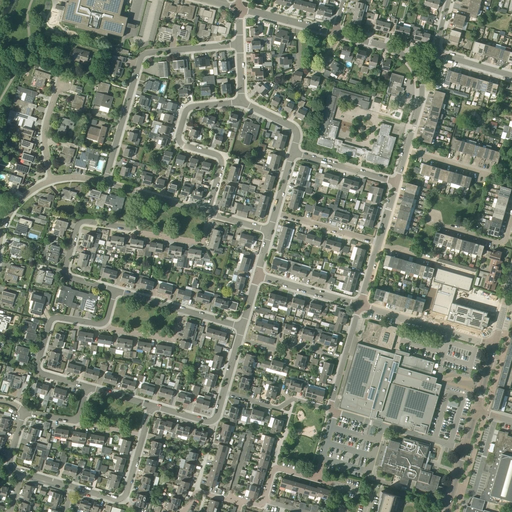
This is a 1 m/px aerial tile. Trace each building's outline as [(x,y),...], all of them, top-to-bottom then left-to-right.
[(68,0),(68,2),(66,2),(65,7),(65,8),(64,11),(61,22),(76,25),(75,27),(75,28),(107,36),(108,34),(123,37),(124,33),(125,27),(126,23),(128,18),(120,16),(123,0),(68,0)] [(300,1),(300,0),(294,0),(292,8),(300,10),(302,1),(300,1)] [(303,2),(303,0),(300,0),(300,1),(302,1),(300,10),(306,11),(308,3),(303,2)] [(309,0),(308,3),(306,11),(313,13),(315,5),(312,4),(313,0),(312,0),(311,0),(309,0)] [(363,12),(366,2),(360,0),(359,3),(357,3),(355,10),(363,12)] [(432,8),(437,9),(439,1),(436,0),(432,0),(430,7),(432,8)] [(479,10),(480,5),(463,0),(462,3),(469,5),(469,7),(479,10)] [(178,13),(180,6),(177,5),(176,7),(171,6),(171,3),(166,2),(162,16),(167,17),(169,12),(175,13),(175,12),(178,13)] [(327,4),(325,3),(324,7),(325,7),(323,16),(330,17),(332,9),(333,6),(327,4)] [(187,19),(192,20),(195,6),(190,5),(189,7),(183,6),(180,6),(178,13),(184,15),(184,12),(188,13),(187,19)] [(325,7),(324,7),(318,6),(316,14),(323,16),(325,7)] [(477,15),(479,10),(469,7),(468,9),(461,7),(460,10),(467,12),(470,13),(470,14),(477,15)] [(207,23),(212,24),(216,10),(210,9),(210,11),(204,10),(205,9),(201,8),(199,15),(202,16),(203,16),(209,17),(207,23)] [(362,19),(363,12),(355,10),(353,16),(362,19)] [(383,22),(376,21),(378,15),(375,14),(373,20),(372,26),(374,27),(374,29),(381,31),(383,22)] [(455,19),(465,22),(466,16),(456,14),(455,19)] [(360,26),(362,19),(353,16),(351,23),(360,26)] [(390,24),(383,22),(381,31),(388,33),(388,30),(391,31),(394,19),(394,17),(392,17),(390,24)] [(394,34),(401,36),(403,28),(396,26),(398,20),(394,19),(391,31),(394,32),(394,34)] [(463,30),(465,22),(455,19),(453,24),(456,25),(455,28),(463,30)] [(215,26),(213,34),(216,35),(217,32),(223,34),(222,36),(227,37),(231,23),(226,22),(225,28),(218,26),(218,27),(215,26)] [(208,29),(207,31),(204,30),(205,25),(201,23),(197,37),(202,39),(203,36),(209,38),(210,33),(213,34),(215,26),(212,25),(211,29),(208,29)] [(174,37),(177,25),(174,24),(172,33),(169,32),(166,31),(167,28),(161,27),(161,29),(160,33),(158,41),(163,42),(164,40),(170,41),(171,36),(174,37)] [(410,29),(403,28),(401,36),(408,38),(408,36),(411,36),(413,30),(414,27),(413,27),(414,25),(411,24),(410,29)] [(188,41),(192,27),(187,25),(186,31),(180,29),(180,26),(177,25),(174,37),(177,38),(178,36),(184,37),(183,39),(188,41)] [(258,32),(261,32),(261,26),(254,26),(254,29),(251,29),(251,36),(258,36),(258,32)] [(460,38),(463,30),(455,28),(455,31),(451,30),(450,35),(460,38)] [(280,42),(283,31),(279,30),(278,34),(276,33),(275,36),(272,35),(271,42),(271,43),(273,44),(274,41),(280,42)] [(423,33),(413,30),(411,36),(414,37),(413,39),(421,41),(423,33)] [(286,45),(289,46),(291,40),(288,39),(289,37),(286,36),(287,32),(283,31),(280,42),(280,45),(278,54),(282,54),(285,43),(287,44),(286,45)] [(423,33),(421,41),(427,43),(430,34),(423,33)] [(459,43),(460,38),(450,35),(448,40),(452,41),(451,44),(458,46),(458,43),(459,43)] [(251,49),(260,49),(260,44),(266,44),(266,37),(261,38),(261,41),(251,42),(251,49)] [(349,53),(349,51),(350,48),(342,46),(340,54),(345,55),(344,59),(351,61),(353,53),(349,53)] [(492,57),(495,47),(490,46),(487,56),(492,57)] [(126,55),(127,55),(129,51),(115,47),(114,52),(126,55)] [(76,58),(80,59),(87,61),(89,53),(75,49),(71,59),(75,60),(76,58)] [(502,60),(505,50),(500,49),(497,59),(502,60)] [(359,59),(358,64),(362,65),(366,52),(358,50),(356,58),(359,59)] [(507,62),(510,51),(505,50),(502,60),(507,62)] [(254,65),(262,65),(261,57),(259,57),(258,54),(251,55),(251,61),(254,61),(254,65)] [(287,57),(284,57),(283,54),(282,54),(278,54),(271,55),(271,58),(279,58),(280,65),(291,64),(291,60),(287,60),(287,57)] [(368,65),(375,67),(378,55),(374,54),(373,58),(370,58),(368,65)] [(126,58),(120,56),(119,57),(113,55),(112,60),(113,60),(111,67),(115,68),(113,74),(121,76),(123,69),(120,68),(122,62),(124,63),(126,58)] [(195,67),(209,66),(209,59),(205,60),(204,58),(194,59),(195,67)] [(383,62),(381,69),(388,71),(391,60),(386,58),(385,63),(383,62)] [(190,70),(187,70),(186,60),(173,61),(173,70),(184,69),(185,78),(191,78),(190,70)] [(345,68),(341,66),(334,61),(332,64),(333,66),(332,68),(332,69),(330,72),(337,77),(341,71),(343,72),(345,68)] [(160,78),(168,77),(166,62),(158,63),(160,78)] [(223,71),(230,70),(229,65),(230,65),(230,64),(229,64),(229,62),(222,62),(218,63),(218,66),(219,66),(220,71),(223,71)] [(255,80),(263,80),(263,72),(260,72),(260,69),(252,69),(252,76),(255,75),(255,80)] [(38,76),(35,86),(43,89),(44,85),(45,84),(44,84),(46,78),(49,80),(51,75),(36,70),(34,75),(38,76)] [(296,80),(300,81),(302,73),(295,71),(294,75),(293,74),(291,82),(295,83),(296,80)] [(392,73),(386,92),(399,96),(400,91),(401,92),(402,88),(401,88),(404,77),(392,73)] [(210,95),(209,85),(215,84),(214,76),(203,77),(203,82),(207,82),(207,86),(200,87),(201,95),(206,95),(206,94),(210,94),(210,95)] [(309,84),(317,86),(319,77),(312,76),(311,80),(305,78),(303,85),(308,87),(309,84)] [(217,83),(221,83),(222,93),(230,92),(229,84),(228,85),(227,78),(217,79),(217,83)] [(155,81),(154,83),(149,81),(148,84),(146,83),(145,89),(150,90),(156,91),(159,82),(155,81)] [(113,97),(105,95),(108,85),(100,82),(97,92),(93,104),(94,104),(94,103),(109,108),(110,104),(111,104),(113,97)] [(498,85),(493,83),(490,93),(496,95),(499,85),(498,84),(498,85)] [(268,90),(269,88),(269,87),(266,84),(264,84),(263,85),(261,87),(258,85),(252,91),(257,95),(259,93),(262,96),(268,90)] [(37,96),(38,93),(18,86),(16,91),(26,94),(24,101),(32,104),(34,95),(37,96)] [(183,90),(179,90),(179,98),(187,97),(187,92),(190,92),(189,86),(183,87),(183,90)] [(366,161),(387,167),(396,138),(388,136),(391,126),(381,123),(376,142),(374,142),(371,152),(366,150),(366,149),(362,148),(362,149),(342,143),(342,141),(335,139),(339,122),(336,121),(332,120),(338,99),(360,106),(359,108),(367,111),(369,102),(368,102),(369,98),(333,87),(331,96),(328,95),(318,132),(320,133),(317,144),(332,149),(332,147),(337,149),(336,152),(356,158),(357,157),(359,157),(360,155),(364,156),(363,158),(366,159),(366,161)] [(434,96),(444,99),(446,93),(436,90),(434,96)] [(278,98),(274,96),(270,104),(276,107),(279,102),(281,103),(284,96),(280,94),(278,98)] [(81,110),(84,98),(76,95),(74,104),(73,104),(71,108),(75,109),(81,111),(81,110)] [(140,99),(138,104),(142,105),(141,107),(147,109),(148,107),(146,106),(148,99),(144,97),(144,96),(141,95),(141,96),(140,99)] [(168,102),(168,103),(165,102),(166,99),(160,97),(158,101),(158,103),(163,104),(162,108),(171,110),(171,111),(175,112),(177,105),(168,102)] [(32,104),(24,101),(17,99),(14,98),(13,103),(25,107),(23,114),(31,117),(31,116),(33,108),(36,109),(37,105),(32,104)] [(291,103),(285,100),(283,104),(282,106),(285,108),(284,110),(290,113),(293,106),(290,104),(291,103)] [(297,106),(300,107),(296,116),(302,119),(306,112),(302,110),(305,103),(300,100),(297,106)] [(23,114),(17,112),(10,110),(7,119),(8,119),(7,122),(10,123),(10,120),(11,119),(15,120),(16,117),(23,119),(21,127),(23,128),(23,127),(31,130),(33,121),(36,122),(37,118),(31,116),(31,117),(23,114)] [(439,119),(440,113),(430,111),(428,116),(439,119)] [(133,123),(141,125),(142,120),(146,122),(148,115),(142,113),(141,117),(135,115),(133,123)] [(238,115),(235,115),(231,113),(228,121),(232,122),(231,126),(237,128),(240,120),(237,119),(238,115)] [(167,122),(171,123),(173,116),(165,114),(163,121),(167,122)] [(202,122),(206,123),(213,125),(215,118),(208,116),(208,118),(204,117),(202,122)] [(437,124),(439,119),(428,116),(427,121),(437,124)] [(57,129),(58,130),(57,133),(61,135),(61,134),(65,135),(66,131),(65,130),(67,124),(70,124),(69,125),(73,126),(73,127),(75,121),(76,122),(77,119),(75,118),(74,121),(63,118),(61,125),(59,124),(59,126),(58,125),(57,129)] [(162,134),(163,133),(164,133),(164,134),(168,135),(170,128),(162,125),(162,123),(153,120),(150,132),(156,134),(153,133),(155,127),(159,128),(158,131),(160,132),(160,134),(162,134)] [(260,125),(245,121),(240,137),(245,138),(243,144),(249,146),(251,140),(255,141),(256,138),(260,125)] [(98,140),(97,143),(102,144),(107,127),(102,126),(101,129),(93,127),(93,129),(89,128),(86,138),(92,139),(92,138),(98,140)] [(36,131),(31,130),(23,127),(23,128),(21,134),(25,135),(23,140),(30,142),(32,137),(34,138),(36,131)] [(220,145),(222,138),(219,137),(221,129),(215,127),(213,133),(216,134),(213,143),(220,145)] [(200,135),(201,133),(203,134),(204,130),(198,128),(197,131),(191,129),(189,136),(197,138),(198,134),(200,135)] [(139,134),(140,130),(134,129),(133,133),(130,132),(128,140),(135,142),(134,144),(138,145),(140,139),(136,138),(137,133),(139,134)] [(278,137),(277,141),(284,143),(286,136),(279,134),(276,133),(275,136),(278,137)] [(431,144),(433,138),(423,135),(421,141),(431,144)] [(157,144),(156,147),(160,149),(161,146),(165,147),(167,139),(158,137),(158,138),(157,144)] [(453,149),(458,151),(461,141),(456,139),(453,149),(453,150),(453,149)] [(36,144),(30,142),(23,140),(21,147),(24,148),(23,153),(30,155),(32,150),(34,150),(36,144)] [(73,158),(75,150),(69,148),(70,146),(78,148),(79,145),(63,141),(62,146),(64,147),(61,154),(60,153),(60,154),(59,161),(70,164),(72,157),(73,158)] [(282,150),(284,143),(277,141),(276,144),(273,143),(272,147),(282,150)] [(466,142),(461,141),(458,151),(463,152),(466,142)] [(463,152),(468,154),(471,144),(466,142),(463,152)] [(135,155),(137,148),(127,145),(126,149),(125,149),(123,156),(131,158),(133,154),(135,155)] [(100,151),(95,150),(94,150),(93,153),(94,153),(94,154),(89,153),(89,154),(82,152),(78,166),(85,168),(86,164),(88,164),(90,159),(92,160),(92,161),(92,160),(96,161),(96,163),(98,156),(99,156),(100,151)] [(162,161),(163,159),(169,161),(171,157),(172,153),(165,151),(163,157),(157,155),(156,159),(162,161)] [(501,152),(496,151),(493,161),(498,162),(497,162),(498,163),(501,152)] [(36,157),(30,155),(23,153),(21,159),(24,160),(23,166),(30,168),(32,162),(34,163),(36,157)] [(271,161),(278,163),(280,156),(273,154),(270,153),(269,156),(272,157),(271,161)] [(178,155),(175,163),(182,165),(183,161),(184,161),(185,157),(178,155)] [(190,169),(191,167),(195,168),(196,164),(197,164),(198,160),(191,158),(189,163),(188,163),(186,168),(190,169)] [(269,171),(270,168),(276,170),(278,163),(271,161),(270,165),(264,163),(263,166),(255,164),(254,167),(269,171)] [(196,179),(202,181),(203,178),(202,177),(204,171),(208,172),(209,168),(210,164),(203,162),(201,170),(198,169),(196,179)] [(243,165),(238,164),(233,162),(233,163),(234,163),(233,167),(231,166),(229,173),(237,176),(239,170),(242,171),(243,165)] [(30,168),(23,166),(17,164),(15,170),(18,171),(17,177),(24,179),(26,173),(28,174),(30,168)] [(298,172),(307,174),(308,168),(300,166),(298,172)] [(134,167),(133,170),(122,167),(120,175),(127,177),(129,172),(134,174),(136,167),(134,167)] [(265,181),(272,184),(274,177),(268,175),(269,171),(254,167),(253,171),(264,174),(263,177),(266,178),(265,181)] [(149,185),(153,174),(143,171),(141,179),(143,179),(142,183),(149,185)] [(305,180),(307,174),(298,172),(297,178),(305,180)] [(236,179),(237,176),(229,173),(227,180),(238,183),(239,180),(236,179)] [(329,183),(332,175),(325,173),(324,174),(321,174),(320,180),(319,183),(322,184),(322,181),(329,183)] [(24,179),(17,177),(11,175),(9,181),(13,182),(11,188),(18,190),(20,184),(22,185),(24,179)] [(339,185),(341,178),(339,177),(332,175),(329,183),(336,185),(335,189),(338,190),(339,185)] [(162,189),(166,177),(165,177),(162,176),(161,180),(158,179),(156,183),(155,187),(162,189)] [(295,184),(303,187),(305,187),(306,186),(307,186),(308,182),(305,180),(297,178),(295,184)] [(339,185),(338,190),(341,191),(342,187),(349,189),(351,180),(344,178),(344,179),(341,178),(339,185)] [(359,191),(361,185),(358,184),(358,182),(351,180),(349,189),(356,191),(355,193),(358,193),(359,191)] [(263,188),(270,191),(272,184),(265,181),(264,185),(261,184),(260,187),(263,188)] [(188,196),(191,184),(184,182),(182,190),(181,190),(180,194),(188,196)] [(175,193),(177,185),(170,183),(169,187),(168,191),(175,193)] [(236,191),(237,188),(226,185),(224,192),(232,194),(233,190),(236,191)] [(372,194),(381,196),(383,189),(374,187),(372,194)] [(419,191),(417,191),(406,188),(405,192),(418,196),(419,191)] [(69,191),(67,190),(63,189),(60,198),(71,200),(72,196),(76,197),(77,193),(70,191),(69,190),(69,191)] [(103,208),(104,204),(107,195),(106,195),(106,196),(101,194),(101,192),(91,189),(89,195),(92,196),(94,197),(94,196),(97,197),(95,205),(103,208)] [(300,197),(302,191),(294,189),(292,195),(300,197)] [(192,193),(194,194),(193,198),(200,200),(203,192),(196,190),(196,191),(193,190),(192,193)] [(499,195),(509,198),(510,194),(500,191),(497,190),(495,194),(499,195)] [(231,198),(232,194),(224,192),(222,199),(233,202),(234,199),(231,198)] [(418,196),(405,192),(404,196),(414,199),(417,200),(418,196)] [(372,194),(369,193),(367,200),(366,199),(365,202),(376,206),(377,203),(379,203),(381,196),(372,194)] [(53,202),(53,201),(54,196),(48,194),(47,200),(40,198),(38,205),(34,204),(32,212),(40,214),(42,207),(49,209),(51,201),(53,202)] [(121,210),(124,198),(121,197),(121,198),(116,197),(116,196),(110,194),(109,196),(107,195),(104,204),(112,206),(111,210),(117,212),(118,209),(121,210)] [(256,201),(266,204),(268,197),(261,195),(260,199),(257,198),(256,201)] [(298,204),(300,197),(292,195),(290,201),(298,204)] [(232,205),(233,202),(222,199),(220,206),(228,208),(229,204),(232,205)] [(265,211),(266,204),(256,201),(255,204),(258,205),(257,209),(265,211)] [(296,210),(298,204),(290,201),(288,207),(296,210)] [(376,206),(365,202),(362,201),(361,205),(367,206),(365,212),(375,215),(377,209),(375,209),(376,206)] [(322,208),(315,206),(316,203),(313,202),(312,206),(310,212),(313,213),(313,215),(319,216),(322,208)] [(330,218),(333,205),(330,204),(329,205),(328,209),(322,208),(319,216),(327,219),(327,217),(330,218)] [(343,209),(340,209),(339,213),(335,212),(336,210),(333,209),(334,205),(333,205),(330,218),(333,218),(332,220),(339,222),(343,209)] [(263,218),(265,211),(257,209),(256,213),(253,212),(252,215),(255,216),(263,218)] [(345,215),(347,211),(343,209),(339,222),(346,224),(347,223),(350,223),(351,217),(349,216),(345,215)] [(375,215),(365,212),(364,212),(362,218),(374,221),(375,215)] [(357,219),(358,215),(352,213),(351,217),(350,223),(352,224),(354,218),(357,219)] [(13,233),(18,235),(19,235),(20,232),(26,234),(27,228),(30,229),(32,222),(20,218),(21,219),(19,224),(17,223),(15,231),(14,230),(13,233)] [(372,228),(374,221),(362,218),(362,221),(361,220),(360,225),(363,227),(364,226),(372,228)] [(56,225),(53,235),(62,238),(65,227),(67,228),(68,223),(57,220),(56,225)] [(281,233),(289,235),(291,229),(283,227),(281,233)] [(233,236),(227,234),(228,230),(223,228),(222,232),(214,229),(212,235),(220,238),(225,239),(230,240),(232,241),(232,239),(233,236)] [(84,240),(92,243),(93,239),(99,241),(101,234),(95,233),(94,236),(86,234),(84,240)] [(237,235),(235,240),(234,246),(237,247),(238,244),(244,246),(245,243),(247,235),(241,233),(240,236),(237,235)] [(281,233),(279,239),(287,241),(289,235),(281,233)] [(311,244),(314,236),(307,234),(307,235),(304,234),(302,240),(305,241),(305,242),(311,244)] [(225,239),(220,238),(212,235),(210,241),(218,244),(219,240),(225,242),(225,239)] [(247,235),(245,243),(244,246),(250,248),(251,245),(254,237),(247,235)] [(116,245),(118,237),(111,236),(110,244),(106,244),(106,249),(112,250),(112,245),(116,245)] [(322,246),(323,241),(320,240),(321,238),(314,236),(311,244),(319,246),(319,245),(322,246)] [(126,247),(122,246),(124,238),(118,237),(116,245),(120,246),(119,252),(125,253),(126,247)] [(458,238),(454,237),(451,247),(451,248),(450,252),(454,253),(454,252),(458,238)] [(459,253),(460,250),(463,240),(458,238),(454,252),(459,253)] [(129,247),(126,247),(125,253),(131,253),(132,248),(136,249),(137,240),(131,239),(129,247)] [(286,248),(287,241),(279,239),(277,245),(278,246),(277,248),(283,250),(288,251),(289,248),(286,248)] [(331,250),(334,241),(327,239),(326,242),(323,241),(322,246),(325,247),(324,248),(331,250)] [(84,240),(83,245),(82,246),(90,248),(89,252),(95,253),(97,248),(91,246),(92,243),(84,240)] [(142,249),(142,247),(143,241),(137,240),(136,249),(139,249),(138,255),(144,256),(145,250),(142,249)] [(26,246),(26,245),(14,241),(12,247),(9,254),(19,257),(21,250),(24,251),(24,250),(26,246)] [(217,247),(218,244),(210,241),(208,247),(216,250),(215,253),(221,255),(223,249),(217,247)] [(339,251),(341,252),(343,246),(340,245),(341,243),(334,241),(331,250),(338,252),(339,251)] [(149,251),(145,250),(144,256),(150,257),(151,251),(155,252),(156,243),(150,242),(149,251)] [(158,258),(163,259),(164,253),(161,253),(162,244),(156,243),(155,252),(158,252),(158,258)] [(58,255),(60,247),(51,244),(49,252),(48,251),(45,260),(57,263),(59,255),(58,255)] [(168,254),(164,253),(163,259),(169,260),(170,254),(174,255),(175,247),(169,246),(168,254)] [(176,266),(182,267),(184,256),(180,256),(182,248),(175,247),(174,255),(174,258),(177,259),(176,266)] [(355,254),(363,256),(365,250),(357,248),(355,254)] [(187,257),(184,256),(182,267),(188,268),(190,258),(193,258),(195,250),(189,249),(187,257)] [(201,251),(195,250),(193,258),(197,259),(196,265),(202,266),(203,259),(210,260),(207,253),(204,254),(204,258),(200,257),(201,251)] [(500,261),(502,252),(494,250),(493,253),(491,252),(489,258),(492,259),(500,261)] [(81,253),(79,259),(87,261),(88,258),(93,259),(95,253),(89,252),(88,255),(81,253)] [(243,254),(241,263),(249,266),(251,259),(248,259),(249,256),(243,254)] [(362,263),(363,256),(355,254),(353,260),(362,263)] [(105,255),(101,267),(99,275),(108,278),(111,270),(112,266),(105,265),(106,261),(108,261),(109,256),(105,255)] [(278,270),(281,259),(274,257),(274,260),(273,260),(271,268),(278,270)] [(90,272),(91,267),(86,265),(87,261),(79,259),(77,265),(85,267),(84,271),(90,272)] [(285,271),(288,272),(290,265),(291,262),(288,261),(281,259),(278,270),(284,272),(285,272),(285,271)] [(500,261),(492,259),(490,267),(489,270),(491,271),(490,274),(500,276),(501,270),(500,270),(503,261),(500,261)] [(360,269),(362,263),(353,260),(352,267),(360,269)] [(410,273),(413,262),(408,261),(405,271),(405,274),(409,275),(410,273)] [(237,272),(244,274),(245,272),(247,272),(249,266),(241,263),(239,270),(237,269),(237,272)] [(8,273),(7,272),(4,281),(13,283),(15,275),(22,277),(24,269),(11,265),(8,273)] [(297,276),(300,267),(300,268),(293,266),(293,265),(293,266),(290,265),(288,272),(291,272),(290,274),(291,274),(297,276)] [(342,267),(339,266),(339,269),(341,269),(343,270),(342,276),(346,277),(349,277),(357,280),(359,274),(350,271),(349,271),(347,270),(348,268),(342,267)] [(300,267),(297,276),(298,276),(304,278),(305,276),(308,277),(309,271),(307,270),(307,269),(307,270),(300,268),(300,267)] [(435,269),(430,267),(426,280),(431,281),(432,279),(435,269)] [(312,272),(309,271),(308,277),(311,278),(310,280),(317,282),(320,273),(321,270),(314,268),(312,272)] [(437,268),(433,281),(443,284),(441,290),(438,289),(435,298),(439,299),(435,311),(448,315),(447,320),(483,330),(484,326),(487,327),(490,318),(487,317),(488,313),(452,303),(456,288),(469,292),(473,278),(456,274),(455,279),(449,277),(450,272),(437,268)] [(117,272),(111,270),(108,278),(115,280),(116,278),(118,278),(121,270),(118,269),(117,272)] [(36,282),(50,286),(54,274),(48,272),(48,271),(45,270),(45,271),(39,270),(36,282)] [(120,281),(127,283),(130,272),(121,270),(118,278),(121,279),(120,281)] [(139,275),(130,272),(127,283),(133,285),(134,283),(137,284),(139,275)] [(237,272),(234,272),(233,274),(237,275),(235,282),(243,284),(245,278),(243,277),(244,274),(237,272)] [(329,277),(326,276),(326,275),(320,273),(317,282),(324,284),(325,282),(327,283),(329,277)] [(498,282),(500,276),(490,274),(490,276),(487,276),(487,279),(484,288),(490,289),(494,291),(497,282),(498,282)] [(139,287),(145,288),(148,278),(139,275),(137,284),(140,284),(139,287)] [(357,280),(349,277),(346,277),(344,283),(347,284),(355,286),(357,280)] [(155,289),(157,283),(158,280),(148,278),(145,288),(152,290),(153,288),(155,289)] [(235,282),(232,281),(231,285),(230,285),(229,290),(233,291),(239,293),(239,290),(242,291),(243,284),(235,282)] [(166,286),(157,283),(155,289),(158,290),(157,292),(164,294),(166,286)] [(171,293),(174,294),(175,288),(176,285),(174,285),(167,283),(166,286),(164,294),(170,296),(171,293)] [(347,284),(344,283),(342,289),(345,290),(353,292),(355,286),(347,284)] [(70,289),(71,289),(71,288),(62,285),(57,302),(66,305),(70,289)] [(193,298),(195,289),(192,288),(191,288),(186,286),(185,291),(182,299),(189,301),(190,297),(193,298)] [(176,297),(182,299),(185,291),(175,288),(174,294),(177,295),(176,297)] [(195,301),(201,302),(204,294),(200,293),(201,290),(195,288),(195,289),(193,298),(196,298),(195,301)] [(80,292),(71,289),(70,289),(66,305),(66,306),(75,309),(76,304),(72,303),(74,295),(78,296),(80,292)] [(394,294),(391,304),(396,305),(400,291),(396,290),(395,294),(394,294)] [(14,299),(16,294),(3,291),(1,295),(3,296),(0,304),(2,305),(2,306),(3,306),(3,305),(10,307),(12,299),(14,299)] [(396,305),(400,306),(403,296),(404,292),(400,291),(396,305)] [(84,310),(88,294),(80,292),(78,296),(82,298),(80,305),(76,304),(75,309),(84,311),(84,310)] [(41,312),(43,304),(44,304),(45,302),(49,303),(51,295),(45,293),(43,297),(32,294),(30,300),(35,302),(33,309),(31,309),(30,313),(41,316),(42,312),(41,312)] [(84,310),(93,313),(93,314),(95,314),(97,308),(94,307),(96,301),(97,301),(98,296),(89,293),(88,294),(84,310)] [(213,297),(211,303),(214,304),(213,306),(220,308),(222,300),(219,299),(220,295),(214,293),(213,297)] [(267,302),(268,302),(273,304),(276,295),(270,293),(267,302)] [(211,303),(213,297),(204,294),(201,302),(208,304),(209,302),(211,303)] [(276,295),(273,304),(272,307),(278,308),(279,305),(281,296),(276,295)] [(279,305),(287,308),(289,302),(286,301),(287,298),(281,296),(279,305)] [(238,303),(230,301),(231,299),(223,297),(222,300),(220,308),(228,310),(229,310),(230,309),(236,311),(238,303)] [(296,308),(299,299),(293,298),(292,303),(289,302),(287,308),(290,309),(291,307),(296,308)] [(305,311),(307,305),(304,304),(305,301),(299,299),(296,308),(305,311)] [(313,313),(316,304),(310,303),(309,306),(307,305),(305,311),(313,313)] [(322,316),(324,310),(321,309),(322,306),(316,304),(313,313),(322,316)] [(346,319),(348,314),(347,313),(348,311),(345,310),(346,310),(345,309),(336,307),(334,316),(338,317),(346,319)] [(10,322),(11,317),(0,314),(0,329),(2,330),(5,321),(10,322)] [(345,325),(346,319),(338,317),(336,324),(333,323),(333,325),(341,327),(342,324),(345,325)] [(259,331),(264,333),(267,324),(268,321),(262,319),(262,322),(261,322),(259,331)] [(259,331),(261,322),(256,320),(253,329),(259,331)] [(27,332),(25,339),(35,341),(37,335),(34,334),(37,324),(25,321),(23,325),(28,327),(27,332)] [(197,325),(187,322),(185,328),(193,331),(195,331),(197,325)] [(377,345),(383,326),(368,322),(363,341),(377,345)] [(289,334),(291,325),(283,323),(281,329),(284,330),(283,333),(289,334)] [(298,334),(300,328),(301,325),(295,324),(295,323),(292,323),(292,325),(291,325),(289,334),(295,336),(296,333),(298,334)] [(270,334),(272,325),(267,324),(264,333),(270,334)] [(272,325),(270,334),(276,336),(278,327),(272,325)] [(397,330),(384,326),(383,326),(377,345),(392,349),(397,330)] [(318,329),(315,328),(315,329),(309,327),(308,330),(306,339),(312,341),(313,338),(315,339),(317,333),(318,329)] [(193,331),(185,328),(183,334),(183,335),(184,335),(183,338),(190,340),(190,337),(191,337),(193,331)] [(211,337),(214,330),(207,328),(205,334),(202,333),(200,340),(198,347),(201,348),(205,336),(211,337)] [(308,330),(300,328),(298,334),(301,335),(300,338),(306,339),(308,330)] [(318,343),(323,344),(326,332),(322,331),(322,330),(318,329),(317,333),(315,339),(318,340),(318,343)] [(217,339),(220,331),(214,330),(211,337),(217,339)] [(55,339),(62,342),(64,335),(65,336),(66,332),(61,331),(60,334),(56,333),(55,339)] [(80,345),(83,346),(84,341),(86,333),(78,331),(77,340),(81,341),(80,345)] [(228,338),(225,338),(226,333),(220,331),(217,339),(224,341),(223,343),(226,344),(228,338)] [(329,346),(331,337),(332,334),(327,332),(326,332),(323,344),(329,346)] [(86,333),(84,341),(83,346),(87,346),(88,342),(92,342),(93,334),(86,333)] [(337,339),(331,337),(329,346),(335,348),(337,339)] [(123,351),(125,339),(118,338),(116,349),(113,348),(112,354),(115,355),(116,349),(123,351)] [(197,342),(190,340),(183,338),(183,341),(181,340),(181,341),(180,347),(187,349),(189,343),(196,345),(197,342)] [(61,348),(62,342),(55,339),(53,346),(61,348)] [(126,353),(127,348),(131,349),(132,340),(125,339),(123,351),(123,352),(126,353)] [(382,421),(428,434),(428,433),(441,389),(442,385),(434,382),(435,377),(431,376),(433,368),(435,363),(401,353),(401,356),(398,355),(357,343),(338,408),(370,417),(371,415),(373,416),(375,416),(375,418),(381,420),(382,421)] [(162,354),(164,346),(157,345),(155,353),(155,356),(152,355),(151,361),(154,361),(155,357),(162,358),(162,354)] [(20,354),(18,361),(27,364),(29,357),(27,356),(28,354),(30,349),(17,346),(15,353),(20,354)] [(164,346),(162,354),(170,356),(171,347),(164,346)] [(49,359),(58,361),(60,354),(51,351),(49,359)] [(214,351),(214,352),(210,351),(210,353),(213,354),(215,355),(213,361),(221,363),(222,357),(219,356),(220,353),(214,351)] [(253,362),(256,353),(250,352),(249,354),(246,353),(245,359),(253,362)] [(296,360),(305,362),(307,354),(303,352),(302,355),(297,354),(296,360)] [(56,368),(58,361),(49,359),(47,366),(56,368)] [(84,366),(86,360),(83,359),(82,363),(76,361),(75,365),(72,373),(79,375),(82,365),(84,366)] [(252,368),(253,362),(245,359),(243,365),(252,368)] [(221,363),(213,361),(210,360),(208,366),(209,367),(211,367),(219,370),(221,363)] [(275,370),(278,361),(272,360),(271,363),(268,362),(266,368),(275,370)] [(304,366),(305,362),(296,360),(294,365),(300,367),(299,369),(304,371),(305,366),(304,366)] [(284,373),(285,367),(283,366),(283,363),(278,361),(275,370),(284,373)] [(323,368),(332,370),(333,364),(325,362),(323,368)] [(72,373),(75,365),(68,363),(66,371),(72,373)] [(244,374),(245,375),(251,377),(252,374),(250,373),(252,368),(243,365),(241,371),(244,372),(244,374)] [(511,376),(511,369),(503,367),(502,373),(511,376)] [(91,378),(93,370),(87,368),(84,376),(91,378)] [(332,370),(323,368),(320,376),(326,378),(327,375),(330,376),(332,370)] [(93,370),(91,378),(97,380),(99,372),(93,370)] [(112,373),(106,371),(106,372),(105,374),(103,382),(109,383),(111,376),(112,373)] [(208,379),(215,382),(217,375),(209,373),(208,379)] [(511,382),(511,381),(511,376),(502,373),(500,379),(511,382)] [(19,389),(20,383),(21,383),(21,382),(24,383),(26,377),(22,376),(21,377),(15,376),(15,375),(13,375),(8,374),(7,379),(11,380),(9,387),(19,389)] [(127,389),(131,377),(131,376),(127,375),(126,380),(123,379),(121,387),(127,389)] [(255,378),(251,377),(245,375),(245,378),(242,377),(240,382),(249,385),(250,380),(252,380),(253,378),(255,378)] [(111,376),(109,383),(115,385),(118,377),(111,376)] [(132,382),(134,377),(131,377),(127,389),(134,390),(136,383),(132,382)] [(294,391),(297,379),(297,378),(291,377),(290,380),(288,379),(286,385),(289,386),(288,389),(294,391)] [(214,388),(215,382),(208,379),(206,385),(204,385),(203,388),(209,390),(210,387),(214,388)] [(301,390),(303,390),(305,384),(306,381),(297,379),(294,391),(300,392),(301,390)] [(511,382),(500,379),(498,385),(510,388),(511,382)] [(267,390),(276,393),(278,387),(274,386),(275,383),(267,380),(266,384),(269,385),(267,390)] [(144,382),(143,381),(142,381),(142,382),(141,384),(140,388),(139,392),(145,394),(149,383),(144,382)] [(40,394),(43,384),(37,382),(36,384),(33,383),(30,395),(34,396),(35,393),(40,394)] [(247,391),(249,385),(240,382),(238,388),(247,391)] [(152,396),(155,385),(149,383),(145,394),(152,396)] [(48,400),(52,388),(48,387),(49,386),(43,384),(40,394),(45,395),(44,399),(48,400)] [(305,396),(310,398),(313,389),(307,387),(308,385),(305,384),(303,390),(303,392),(306,393),(305,396)] [(161,385),(161,386),(161,388),(160,388),(158,395),(164,397),(167,389),(167,387),(161,385)] [(173,389),(174,387),(168,385),(167,387),(167,389),(164,397),(171,399),(173,391),(173,389)] [(310,398),(316,399),(319,390),(319,388),(314,386),(313,389),(310,398)] [(58,399),(61,389),(55,387),(54,389),(52,388),(48,400),(52,402),(54,398),(58,399)] [(63,400),(62,404),(66,406),(70,393),(66,392),(67,391),(61,389),(58,399),(63,400)] [(186,392),(180,390),(179,390),(179,391),(179,393),(176,401),(183,403),(185,395),(186,392)] [(274,399),(276,393),(267,390),(265,396),(274,399)] [(319,390),(316,399),(322,401),(324,392),(319,390)] [(185,395),(183,403),(189,404),(191,397),(185,395)] [(201,408),(203,400),(197,398),(195,406),(201,408)] [(207,410),(208,407),(210,402),(203,400),(201,408),(207,410)] [(229,412),(238,414),(240,409),(231,406),(229,412)] [(256,420),(258,411),(252,409),(252,412),(249,411),(247,417),(246,423),(247,423),(249,421),(250,421),(255,423),(256,420)] [(264,422),(266,416),(263,415),(264,412),(258,411),(256,420),(255,423),(263,425),(264,422)] [(236,423),(238,414),(229,412),(228,418),(231,418),(229,423),(235,425),(236,423)] [(0,421),(0,423),(9,426),(11,420),(9,420),(10,417),(0,413),(0,418),(1,419),(0,421)] [(273,424),(281,427),(283,421),(274,418),(273,424)] [(164,429),(166,422),(160,421),(160,420),(157,419),(154,428),(164,431),(164,430),(164,429)] [(164,430),(172,433),(174,426),(171,425),(172,422),(166,421),(166,422),(164,429),(164,430)] [(8,432),(9,426),(0,423),(0,433),(5,435),(6,432),(8,432)] [(233,433),(235,425),(229,423),(229,425),(224,423),(224,424),(222,429),(221,429),(233,433)] [(280,432),(281,427),(273,424),(269,423),(268,426),(272,427),(270,433),(276,435),(277,432),(280,432)] [(181,435),(183,427),(175,425),(174,426),(172,433),(171,437),(175,438),(176,435),(177,435),(178,434),(181,435)] [(190,436),(192,431),(189,430),(190,428),(184,426),(183,427),(181,435),(190,438),(191,437),(190,436)] [(28,434),(36,436),(38,430),(30,427),(28,434)] [(233,433),(221,429),(222,429),(220,435),(231,438),(232,438),(233,433)] [(199,440),(201,432),(192,430),(192,431),(190,436),(191,437),(193,437),(193,439),(199,440)] [(199,440),(205,442),(207,443),(209,436),(207,436),(207,433),(201,431),(201,432),(199,440)] [(508,433),(501,431),(499,431),(496,440),(511,444),(511,436),(508,436),(509,432),(508,432),(508,433)] [(84,442),(85,442),(86,434),(80,433),(78,444),(84,444),(84,442)] [(35,442),(36,436),(28,434),(27,440),(35,442)] [(260,440),(264,441),(273,444),(272,444),(274,438),(265,435),(262,434),(260,440)] [(229,444),(231,438),(220,435),(219,441),(218,441),(229,444)] [(390,438),(388,445),(384,458),(385,459),(382,467),(381,471),(382,471),(401,476),(399,483),(407,485),(409,479),(417,481),(421,468),(430,471),(431,465),(423,463),(424,457),(427,458),(427,457),(429,451),(431,445),(404,437),(402,442),(390,438)] [(121,445),(129,448),(131,442),(123,439),(121,445)] [(156,442),(154,441),(153,441),(151,447),(152,447),(159,449),(161,449),(162,444),(163,444),(164,441),(161,440),(156,439),(156,442)] [(511,451),(511,444),(496,440),(493,453),(496,453),(497,448),(511,451)] [(272,444),(273,444),(264,441),(262,447),(271,450),(270,449),(272,444)] [(217,450),(226,453),(228,447),(219,444),(218,444),(219,444),(217,450)] [(127,454),(129,448),(121,445),(119,452),(127,454)] [(36,449),(33,448),(25,446),(23,452),(31,454),(34,455),(36,449)] [(157,458),(163,459),(164,456),(159,454),(161,449),(159,449),(152,447),(150,456),(151,456),(157,458)] [(271,450),(262,447),(260,453),(269,455),(270,450),(271,450)] [(511,451),(497,448),(496,453),(493,464),(492,468),(490,467),(488,472),(490,473),(484,494),(483,493),(483,492),(481,499),(485,501),(511,508),(511,451)] [(47,457),(49,450),(46,449),(46,452),(45,452),(45,455),(44,458),(43,460),(46,461),(44,468),(50,470),(53,462),(54,459),(47,457)] [(224,458),(226,453),(217,450),(216,456),(215,456),(224,458)] [(185,460),(192,462),(193,459),(196,460),(198,454),(189,451),(188,458),(186,457),(185,460)] [(31,454),(23,452),(21,458),(32,461),(34,455),(31,454)] [(271,456),(269,455),(260,453),(262,454),(260,459),(269,462),(268,461),(270,456),(271,456)] [(114,456),(113,459),(113,462),(116,463),(124,465),(126,459),(114,456)] [(150,459),(149,459),(147,458),(146,464),(147,465),(155,467),(157,467),(158,461),(162,462),(163,459),(157,458),(151,456),(150,459)] [(222,464),(224,458),(215,456),(216,456),(214,462),(214,461),(214,462),(222,464)] [(269,462),(260,459),(258,465),(267,468),(267,467),(268,462),(269,462)] [(183,469),(191,471),(193,471),(194,465),(192,464),(192,462),(185,460),(183,469)] [(59,464),(53,462),(50,470),(57,471),(59,464)] [(221,470),(222,464),(214,462),(213,467),(210,467),(219,470),(221,470)] [(124,465),(116,463),(114,469),(122,472),(124,465)] [(69,475),(71,467),(65,465),(62,473),(69,475)] [(154,472),(155,467),(147,465),(145,474),(146,474),(156,477),(157,477),(158,473),(154,472)] [(267,468),(258,465),(257,471),(266,473),(265,473),(267,468)] [(75,477),(77,469),(71,467),(69,475),(75,477)] [(218,476),(219,470),(210,467),(211,467),(209,473),(218,476)] [(191,471),(183,469),(180,468),(178,476),(180,477),(187,479),(189,480),(191,471)] [(436,494),(437,491),(437,489),(440,479),(440,477),(441,477),(433,474),(433,473),(434,472),(430,471),(421,468),(417,481),(415,487),(416,488),(432,492),(436,494)] [(251,476),(255,477),(264,479),(263,479),(265,473),(266,474),(266,473),(257,471),(253,470),(251,476)] [(87,480),(89,472),(83,471),(81,478),(87,480)] [(93,482),(96,474),(89,472),(87,480),(93,482)] [(110,473),(108,479),(119,482),(121,476),(110,473)] [(216,481),(218,476),(209,473),(208,479),(207,479),(216,481)] [(153,485),(156,477),(146,474),(145,477),(142,476),(141,482),(142,482),(150,485),(153,485)] [(186,482),(187,479),(180,477),(180,481),(181,481),(179,487),(186,489),(188,489),(189,483),(186,482)] [(264,479),(255,477),(253,482),(253,483),(260,485),(262,485),(263,479),(264,479)] [(288,480),(282,478),(279,487),(285,488),(288,480)] [(119,482),(108,479),(107,485),(109,486),(109,487),(117,489),(119,482)] [(214,487),(216,481),(207,479),(208,479),(206,485),(214,487)] [(291,490),(293,482),(288,480),(285,488),(291,490)] [(149,491),(150,485),(142,482),(140,491),(141,492),(151,494),(152,491),(149,491)] [(249,491),(258,493),(259,488),(259,487),(260,485),(253,483),(250,482),(249,484),(248,484),(248,485),(247,485),(246,488),(246,489),(246,490),(249,491)] [(297,492),(299,483),(293,482),(291,490),(297,492)] [(303,493),(305,485),(299,483),(297,492),(303,493)] [(23,490),(32,493),(35,494),(37,488),(34,488),(34,487),(25,484),(25,486),(24,486),(23,490)] [(309,495),(311,487),(305,485),(303,493),(309,495)] [(6,497),(9,488),(5,486),(5,487),(2,487),(0,493),(1,494),(0,495),(6,497)] [(186,489),(179,487),(178,486),(176,492),(178,493),(177,495),(178,496),(184,497),(186,489)] [(315,495),(317,488),(311,487),(309,495),(315,497),(315,495)] [(321,497),(323,489),(317,487),(317,488),(315,495),(321,497)] [(327,499),(329,490),(323,489),(321,497),(327,499)] [(25,500),(27,501),(30,502),(31,498),(30,498),(32,493),(23,490),(22,493),(22,496),(26,497),(25,500)] [(258,494),(258,493),(249,491),(248,497),(257,499),(256,499),(258,493),(258,494)] [(52,498),(62,500),(62,498),(61,498),(62,495),(53,492),(52,498)] [(140,494),(137,493),(136,499),(137,500),(144,502),(145,498),(146,499),(147,497),(149,497),(149,495),(151,496),(151,494),(141,492),(140,494)] [(395,511),(399,499),(400,497),(381,492),(380,496),(375,511),(395,511)] [(172,497),(170,503),(177,505),(179,505),(181,499),(178,499),(178,496),(177,495),(172,494),(171,497),(172,497)] [(491,511),(484,510),(484,511),(483,510),(485,501),(481,499),(474,497),(470,509),(467,508),(465,511),(491,511)] [(61,503),(62,500),(52,498),(50,502),(46,501),(45,504),(52,506),(58,508),(59,505),(60,502),(61,503)] [(217,508),(218,502),(210,499),(208,506),(217,508)] [(83,511),(86,501),(84,500),(83,501),(80,500),(80,502),(77,501),(75,507),(78,508),(78,509),(83,511)] [(135,505),(135,506),(147,509),(148,503),(144,502),(137,500),(135,505)] [(21,504),(20,508),(29,511),(30,506),(32,507),(33,503),(30,502),(27,501),(26,503),(22,502),(22,504),(21,504)] [(91,511),(93,506),(90,505),(91,503),(88,503),(88,501),(86,501),(83,511),(87,511),(88,511),(89,511),(91,511)] [(91,511),(100,511),(102,507),(99,506),(99,505),(96,504),(97,503),(94,502),(93,506),(91,511)] [(177,505),(170,503),(166,502),(164,507),(167,508),(176,511),(177,505)]
